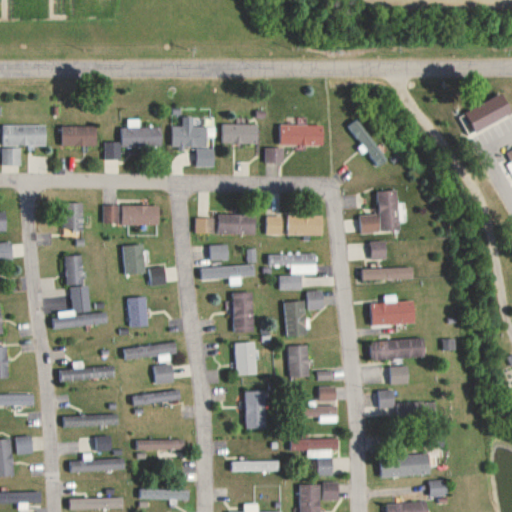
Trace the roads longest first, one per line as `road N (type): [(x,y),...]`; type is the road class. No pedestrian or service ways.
road 1 (residential): [(511,70),(0,70)]
road 2 (residential): [(182,181),(322,179),(338,186),(363,511)]
road 3 (residential): [(182,181),(210,511)]
road 4 (residential): [(33,184),(56,511)]
road 5 (residential): [(33,184),(182,181)]
